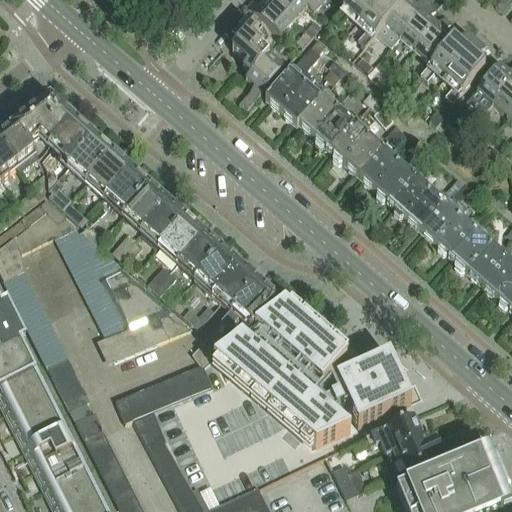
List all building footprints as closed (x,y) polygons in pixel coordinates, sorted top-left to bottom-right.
[(314,17),(296,0),(261,0),(266,4),(268,2),(294,26),(306,12),(313,18),(314,17)] [(296,0),(314,17),(327,2),(324,0),(296,0)] [(365,52),(384,30),(408,4),(406,2),(396,13),(391,9),(398,0),(353,0),(333,24),(339,30),(349,19),(367,34),(357,46),(365,52)] [(399,42),(436,0),(424,0),(415,10),(408,4),(384,30),(399,42)] [(445,5),(439,0),(436,0),(399,42),(414,56),(437,29),(429,22),(445,5)] [(511,5),(511,0),(503,0),(495,11),(502,17),(511,5)] [(246,12),(253,19),(264,29),(279,43),(294,26),(268,2),(266,4),(260,11),(253,5),(246,12)] [(232,48),(252,43),(264,29),(253,19),(232,44),(232,48)] [(414,56),(430,69),(452,43),(445,36),(451,29),(443,23),(437,29),(414,56)] [(312,42),(321,32),(314,26),(305,36),(312,42)] [(312,42),(305,36),(296,47),(302,53),(312,42)] [(453,108),(485,71),(478,65),(485,57),(467,41),(460,49),(452,43),(430,69),(420,80),(427,86),(437,75),(455,91),(445,102),(453,108)] [(250,78),(268,58),(252,43),(232,48),(232,54),(247,67),(242,72),(250,78)] [(299,129),(322,102),(309,90),(316,83),(308,76),(322,61),(320,59),(326,52),(318,46),(266,105),(296,132),(299,129)] [(245,84),(260,98),(261,99),(286,71),(268,57),(268,58),(250,78),(245,84)] [(333,91),(346,76),(334,66),(328,73),(330,75),(324,82),(333,91)] [(372,72),(367,67),(362,74),(367,78),(372,72)] [(476,95),(492,109),(511,86),(511,72),(508,77),(499,69),(476,95)] [(346,76),(333,91),(332,92),(338,97),(352,82),(346,76)] [(511,86),(492,109),(508,123),(511,119),(511,86)] [(390,93),(385,100),(394,108),(400,102),(390,93)] [(256,105),(255,104),(248,98),(239,109),(246,116),(256,105)] [(380,111),(370,98),(363,106),(375,116),(380,111)] [(322,102),(299,129),(317,145),(316,149),(321,154),(325,153),(328,156),(352,129),(322,102)] [(52,152),(76,125),(53,105),(46,104),(12,131),(27,149),(39,140),(52,152)] [(401,120),(408,126),(418,115),(411,109),(401,120)] [(393,126),(383,113),(374,120),(384,133),(393,126)] [(428,125),(435,131),(444,120),(437,114),(428,125)] [(76,125),(52,152),(65,163),(62,166),(71,173),(97,144),(76,125)] [(352,129),(328,156),(334,161),(333,164),(339,169),(342,168),(359,183),(401,136),(396,130),(377,151),(352,129)] [(12,131),(0,139),(0,149),(17,172),(18,171),(22,176),(38,164),(27,149),(12,131)] [(386,207),(389,210),(413,183),(390,163),(408,142),(402,138),(401,136),(359,183),(378,200),(377,203),(382,208),(386,207)] [(89,189),(115,160),(97,144),(71,173),(89,189)] [(17,172),(0,149),(0,186),(2,189),(9,184),(7,179),(17,172)] [(493,152),(488,158),(497,165),(502,160),(493,152)] [(433,163),(427,158),(422,164),(428,169),(433,163)] [(107,205),(133,176),(115,160),(89,189),(107,205)] [(504,160),(498,166),(506,173),(511,166),(504,160)] [(433,163),(428,169),(434,174),(439,168),(433,163)] [(124,220),(151,191),(133,176),(107,205),(124,220)] [(49,196),(60,186),(54,180),(49,185),(49,196)] [(32,192),(37,198),(42,205),(45,202),(44,182),(32,192)] [(405,223),(420,237),(443,210),(413,183),(389,210),(396,216),(395,219),(401,224),(405,223)] [(450,203),(463,188),(458,183),(445,198),(450,203)] [(443,210),(420,237),(439,254),(438,258),(444,263),(447,262),(451,265),(475,238),(452,217),(472,196),(463,188),(450,203),(443,210)] [(169,207),(168,207),(151,191),(124,220),(143,236),(169,207)] [(50,203),(64,216),(70,210),(56,197),(50,203)] [(37,198),(19,211),(24,218),(42,205),(37,198)] [(0,252),(13,243),(23,235),(33,228),(43,220),(55,242),(74,233),(79,243),(85,253),(90,263),(95,273),(98,279),(118,269),(97,251),(102,244),(87,231),(81,238),(46,205),(0,240),(0,252)] [(160,252),(186,223),(169,207),(143,236),(160,252)] [(84,223),(70,210),(64,216),(79,229),(84,223)] [(19,211),(1,225),(6,232),(24,218),(19,211)] [(43,220),(33,228),(44,248),(55,242),(43,220)] [(178,268),(204,239),(186,223),(160,252),(178,268)] [(44,248),(33,228),(23,235),(33,254),(44,248)] [(74,233),(55,242),(60,253),(79,243),(74,233)] [(23,235),(13,243),(21,259),(33,254),(23,235)] [(466,278),(481,291),(505,265),(475,238),(451,265),(457,270),(456,274),(462,279),(466,278)] [(196,283),(222,255),(204,239),(178,268),(196,283)] [(118,264),(134,246),(128,241),(112,258),(118,264)] [(0,280),(1,283),(3,287),(24,277),(21,259),(13,243),(0,252),(0,280)] [(60,253),(65,263),(85,253),(79,243),(60,253)] [(140,251),(134,246),(118,264),(124,269),(140,251)] [(65,263),(70,273),(90,263),(85,253),(65,263)] [(204,296),(229,318),(259,287),(222,255),(196,283),(207,293),(204,296)] [(70,273),(75,283),(95,273),(90,263),(70,273)] [(509,316),(511,318),(511,316),(511,270),(505,265),(481,291),(501,308),(500,312),(506,317),(509,316)] [(100,283),(105,293),(111,303),(116,313),(121,323),(127,334),(105,344),(97,347),(108,369),(169,344),(158,320),(164,317),(171,315),(122,272),(100,283)] [(75,283),(80,293),(100,283),(98,279),(95,273),(75,283)] [(154,295),(170,278),(164,273),(149,290),(154,295)] [(29,288),(24,277),(3,287),(9,298),(29,288)] [(176,283),(170,278),(154,295),(160,300),(176,283)] [(80,293),(85,303),(105,293),(100,283),(80,293)] [(259,287),(229,318),(205,346),(212,351),(228,333),(230,334),(240,323),(251,333),(275,306),(274,305),(274,301),(259,287)] [(9,298),(14,309),(35,298),(29,288),(9,298)] [(85,303),(90,313),(111,303),(105,293),(85,303)] [(14,309),(19,320),(40,309),(35,298),(14,309)] [(90,313),(95,323),(116,313),(111,303),(90,313)] [(25,330),(46,320),(40,309),(19,320),(25,330)] [(287,312),(283,309),(253,333),(255,334),(244,343),(247,347),(246,347),(240,342),(220,358),(212,364),(215,367),(216,367),(234,383),(237,386),(238,385),(251,397),(250,398),(253,401),(254,400),(267,411),(266,412),(270,415),(270,414),(283,425),(282,426),(286,429),(287,428),(299,439),(299,440),(302,443),(303,442),(311,450),(314,453),(349,437),(348,436),(355,433),(356,434),(410,409),(404,397),(400,399),(398,395),(403,393),(396,378),(391,380),(389,376),(394,374),(388,362),(334,387),(331,380),(345,363),(336,355),(336,356),(319,341),(307,330),(307,331),(286,313),(287,312)] [(199,334),(214,317),(208,312),(199,322),(186,311),(180,317),(199,334)] [(0,400),(35,383),(4,321),(0,313),(0,400)] [(95,323),(100,333),(121,323),(116,313),(95,323)] [(171,315),(164,317),(181,339),(193,334),(171,315)] [(181,339),(164,317),(158,320),(169,344),(181,339)] [(25,330),(30,341),(51,331),(46,320),(25,330)] [(121,323),(100,333),(105,344),(127,334),(121,323)] [(36,352),(57,341),(51,331),(30,341),(36,352)] [(36,352),(41,363),(62,352),(57,341),(36,352)] [(212,364),(220,358),(212,351),(205,346),(192,360),(202,372),(212,364)] [(47,374),(68,363),(62,352),(41,363),(47,374)] [(47,374),(52,385),(73,374),(68,363),(47,374)] [(200,371),(116,406),(125,429),(133,426),(153,417),(164,413),(175,408),(186,404),(197,399),(207,395),(211,393),(207,383),(202,372),(201,373),(200,371)] [(57,395),(79,385),(73,374),(52,385),(57,395)] [(99,511),(35,383),(0,400),(0,407),(52,511),(99,511)] [(57,395),(63,406),(85,395),(79,385),(57,395)] [(68,417),(87,407),(90,406),(85,395),(63,406),(68,417)] [(68,417),(74,429),(93,420),(87,407),(68,417)] [(133,426),(139,436),(158,428),(153,417),(133,426)] [(101,429),(96,418),(93,420),(74,429),(80,440),(101,429)] [(385,460),(387,460),(426,442),(420,430),(415,429),(412,423),(411,422),(366,442),(357,446),(361,456),(371,452),(380,448),(385,460)] [(139,436),(144,446),(162,438),(158,428),(139,436)] [(107,441),(101,429),(80,440),(85,452),(107,441)] [(144,446),(149,456),(165,449),(163,447),(164,444),(162,438),(144,446)] [(398,481),(443,461),(436,444),(433,445),(431,439),(426,442),(387,460),(391,469),(392,468),(398,481)] [(113,452),(107,441),(85,452),(91,463),(113,452)] [(149,456),(154,466),(170,459),(169,456),(165,449),(149,456)] [(118,463),(113,452),(91,463),(97,474),(118,463)] [(427,483),(408,490),(395,496),(401,511),(510,511),(489,458),(427,484),(427,483)] [(154,466),(160,476),(176,469),(174,466),(170,459),(154,466)] [(124,475),(118,463),(97,474),(103,485),(124,475)] [(160,476),(165,486),(182,479),(180,476),(176,469),(160,476)] [(345,480),(342,472),(333,476),(346,505),(364,496),(354,475),(345,480)] [(130,486),(124,475),(103,485),(109,496),(130,486)] [(165,486),(170,496),(188,489),(186,486),(182,479),(165,486)] [(135,497),(130,486),(109,496),(114,508),(135,497)] [(170,496),(175,506),(199,497),(197,493),(191,495),(188,489),(170,496)] [(238,502),(242,511),(267,511),(258,493),(255,495),(243,500),(238,502)] [(133,511),(141,508),(135,497),(114,508),(116,511),(133,511)] [(175,506),(178,511),(191,511),(204,507),(199,497),(175,506)] [(230,511),(242,511),(238,502),(231,505),(228,507),(230,511)]
